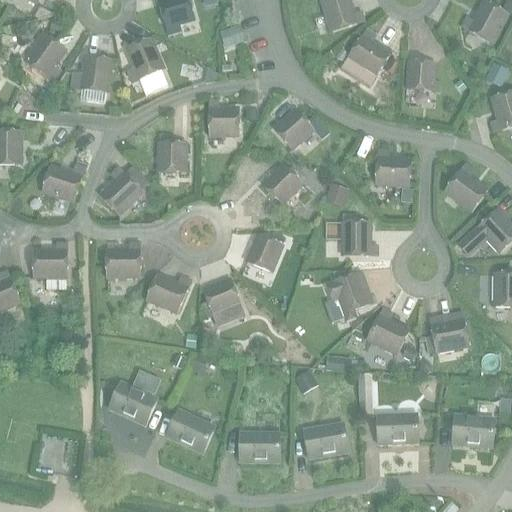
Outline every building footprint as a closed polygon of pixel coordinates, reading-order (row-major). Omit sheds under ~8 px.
[(187,0),(172,0),(159,4),(167,30),(169,37),(181,33),(178,26),(194,22),(187,0)] [(348,0),(330,0),(321,3),(331,34),(357,26),(364,23),(361,13),(354,16),(348,0)] [(511,4),(508,3),(503,11),(511,16),(511,15),(511,4)] [(467,19),(462,29),(469,33),(493,46),(508,17),(484,4),(474,23),(467,19)] [(40,9),(34,19),(37,21),(54,17),(40,9)] [(52,20),(49,30),(59,33),(62,23),(52,20)] [(238,31),(219,37),(224,52),(243,45),(238,31)] [(348,61),(341,72),(369,89),(375,79),(390,56),(371,44),(376,37),(367,31),(363,38),(348,61)] [(44,37),(25,64),(47,79),(53,84),(61,73),(54,69),(66,53),(44,37)] [(151,41),(126,52),(134,69),(127,72),(132,85),(139,82),(140,81),(146,96),(167,88),(160,73),(164,71),(151,41)] [(73,75),(71,90),(81,91),(82,92),(81,101),(103,104),(105,95),(107,95),(112,63),(85,59),(83,76),(73,75)] [(391,60),(384,71),(393,77),(400,66),(391,60)] [(409,64),(407,91),(430,93),(438,94),(439,83),(431,83),(433,66),(409,64)] [(494,65),(485,81),(500,88),(508,72),(494,65)] [(207,71),(204,85),(216,83),(216,77),(207,71)] [(461,82),(455,86),(461,94),(467,90),(461,82)] [(39,90),(34,98),(45,105),(50,97),(39,90)] [(497,121),(490,123),(493,134),(500,132),(511,128),(511,95),(491,101),(497,121)] [(221,102),(210,102),(210,111),(210,139),(238,138),(238,111),(221,111),(221,102)] [(258,112),(245,112),(245,121),(259,121),(258,112)] [(295,112),(274,131),(292,152),(313,133),(321,141),(329,134),(315,118),(307,126),(295,112)] [(0,167),(21,167),(21,134),(0,134),(0,167)] [(159,146),(158,175),(185,175),(186,147),(172,146),(172,137),(160,137),(159,146)] [(378,159),(376,187),(408,189),(410,162),(388,160),(389,151),(379,151),(378,159)] [(77,162),(75,169),(85,172),(86,172),(88,166),(77,162)] [(461,172),(445,194),(471,214),(487,192),(470,179),(475,172),(466,166),(461,172)] [(282,207),(302,187),(283,167),(263,187),(282,207)] [(51,169),(43,195),(74,205),(82,179),(85,172),(75,169),(74,168),(72,176),(51,169)] [(115,183),(100,198),(119,218),(142,195),(123,175),(118,169),(110,177),(115,183)] [(332,186),(326,202),(335,205),(340,189),(332,186)] [(403,192),(402,203),(411,204),(413,193),(403,192)] [(15,200),(9,208),(19,215),(24,207),(15,200)] [(477,229),(458,246),(469,258),(487,241),(500,255),(511,243),(511,227),(498,212),(478,231),(477,229)] [(356,217),(342,217),(342,225),(342,258),(370,258),(377,258),(377,247),(370,247),(370,225),(356,225),(356,217)] [(45,252),(72,252),(73,235),(45,235),(45,252)] [(257,238),(246,264),(272,274),(283,248),(281,248),(284,241),(273,237),(271,243),(257,238)] [(212,261),(232,252),(228,242),(208,251),(212,261)] [(128,252),(107,253),(107,280),(140,280),(139,252),(139,244),(128,245),(128,252)] [(67,253),(34,253),(34,280),(46,280),(46,290),(65,290),(65,280),(67,280),(67,253)] [(0,313),(20,305),(10,280),(7,273),(0,275),(0,313)] [(332,285),(326,287),(332,303),(338,301),(343,316),(346,323),(356,320),(353,312),(369,306),(358,276),(346,280),(344,275),(333,276),(336,284),(332,285)] [(395,292),(410,301),(420,285),(405,276),(395,292)] [(511,276),(509,276),(495,276),(494,309),(511,308),(511,276)] [(177,315),(188,290),(157,278),(147,303),(177,315)] [(214,318),(240,307),(230,282),(204,292),(208,303),(213,317),(214,318)] [(208,303),(202,306),(207,320),(213,317),(208,303)] [(433,338),(426,340),(429,355),(436,354),(437,354),(469,349),(464,322),(444,325),(443,317),(430,320),(432,328),(433,338)] [(397,357),(409,332),(380,318),(367,342),(397,357)] [(187,336),(185,348),(195,350),(196,337),(187,336)] [(408,348),(403,358),(412,362),(417,353),(408,348)] [(196,356),(190,370),(202,375),(208,361),(196,356)] [(176,357),(172,367),(181,370),(185,361),(176,357)] [(327,358),(326,372),(338,373),(339,359),(327,358)] [(421,363),(420,375),(432,375),(432,368),(429,364),(421,363)] [(309,373),(295,381),(303,395),(317,387),(309,373)] [(371,376),(358,376),(358,388),(372,387),(371,376)] [(121,384),(109,411),(145,428),(158,401),(121,384)] [(372,395),(359,396),(359,415),(372,415),(372,395)] [(500,401),(499,416),(509,417),(511,402),(500,401)] [(179,412),(166,439),(203,456),(215,429),(179,412)] [(417,416),(377,418),(378,447),(418,446),(417,416)] [(452,447),(492,451),(495,421),(455,417),(452,447)] [(343,426),(304,432),(309,462),(348,455),(343,426)] [(240,465),(280,465),(280,436),(240,435),(240,465)]
